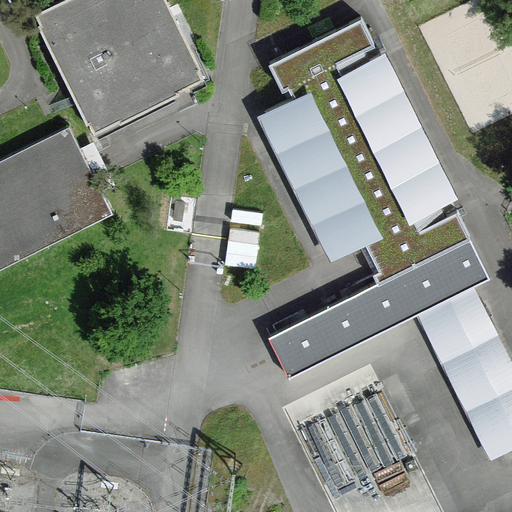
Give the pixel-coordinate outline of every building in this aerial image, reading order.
[(53,0),(35,10),(40,20),(36,23),(85,119),(87,118),(93,130),(201,76),(194,64),(198,62),(166,0),(53,0)] [(377,279),(471,233),(456,208),(447,213),(363,47),(373,41),(360,15),(269,61),(282,86),(287,84),(379,268),(373,271),(377,279)] [(67,124),(0,157),(0,267),(111,212),(67,124)] [(288,378),(493,278),(471,233),(377,279),(266,333),(288,378)] [(326,470),(340,494),(393,463),(413,451),(401,432),(398,421),(390,407),(386,390),(366,395),(339,411),(326,414),(310,423),(316,445),(323,456),(326,470)]
